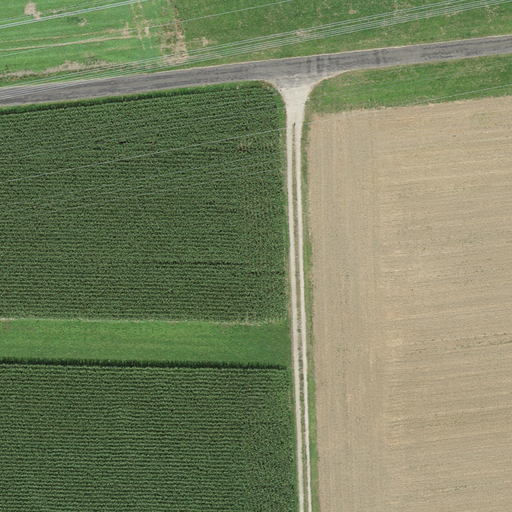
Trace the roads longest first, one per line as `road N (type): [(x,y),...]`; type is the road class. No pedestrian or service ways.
road 1 (track): [(0,98),(511,45)]
road 2 (track): [(287,70),(301,511)]
